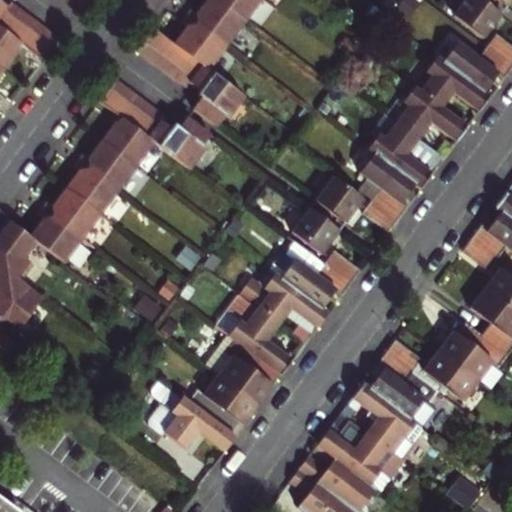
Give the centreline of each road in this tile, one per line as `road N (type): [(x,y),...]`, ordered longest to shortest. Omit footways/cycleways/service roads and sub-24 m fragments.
road 1 (residential): [(221,511),(511,122)]
road 2 (residential): [(0,174),(131,0)]
